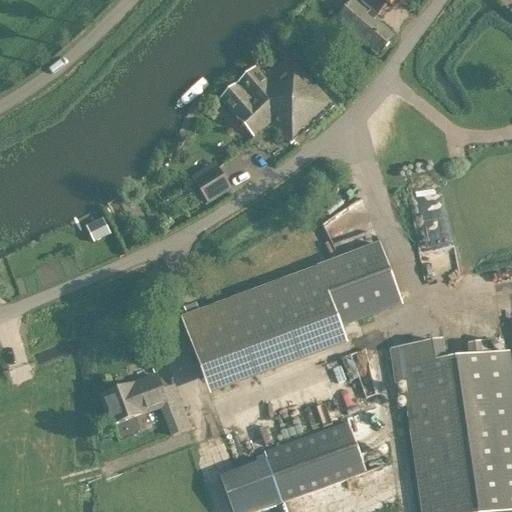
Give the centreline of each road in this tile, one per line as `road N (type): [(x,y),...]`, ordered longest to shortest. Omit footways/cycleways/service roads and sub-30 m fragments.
road 1 (unclassified): [(0,306),(179,239),(300,167),(391,67),(437,0)]
road 2 (track): [(25,477),(25,373),(0,309)]
road 3 (unclassified): [(0,103),(36,86),(129,0)]
